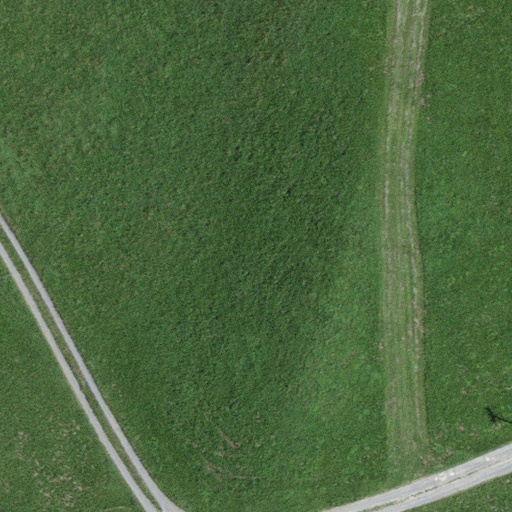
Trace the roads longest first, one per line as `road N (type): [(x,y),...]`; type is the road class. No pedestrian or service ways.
road 1 (track): [(0,233),(157,511)]
road 2 (track): [(511,453),(358,511)]
